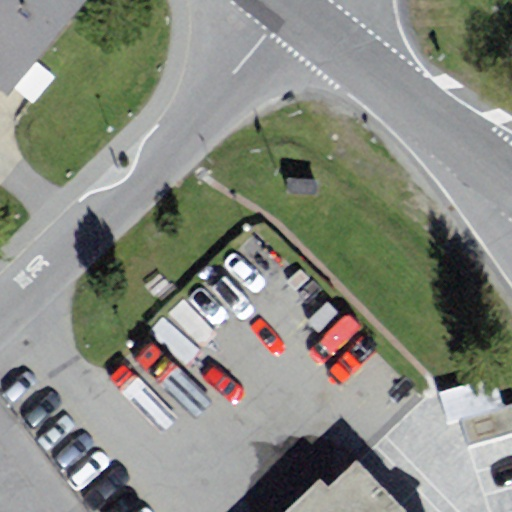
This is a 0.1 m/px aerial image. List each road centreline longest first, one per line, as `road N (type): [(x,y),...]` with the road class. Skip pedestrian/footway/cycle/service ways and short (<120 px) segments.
road 1 (residential): [(295,5),(147,179),(0,313)]
road 2 (primary): [(295,5),(511,241)]
road 3 (primary): [(465,144),(295,5)]
